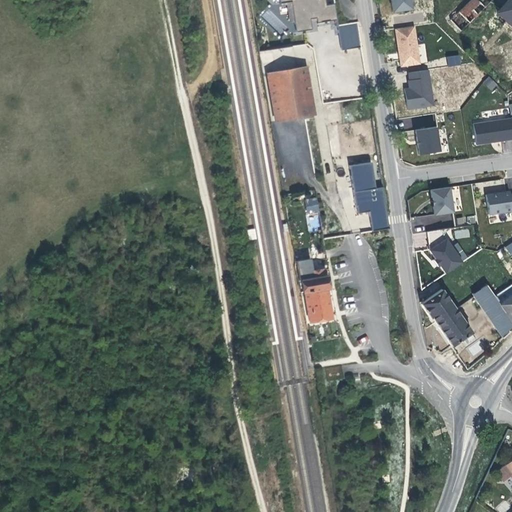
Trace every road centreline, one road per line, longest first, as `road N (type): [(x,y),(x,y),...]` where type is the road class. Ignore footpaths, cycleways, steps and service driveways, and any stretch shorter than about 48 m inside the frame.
road 1 (track): [(261,511),(165,0)]
road 2 (tertiary): [(477,401),(442,384),(419,351),(392,176)]
road 3 (tertiary): [(392,176),(366,0)]
road 4 (residential): [(392,176),(511,160)]
